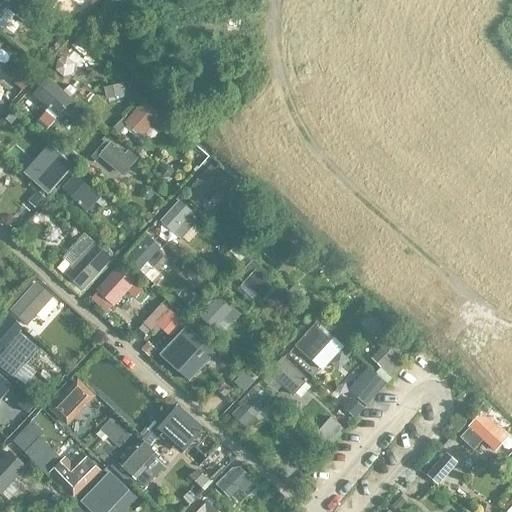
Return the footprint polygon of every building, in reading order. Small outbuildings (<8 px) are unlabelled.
[(0,0),(0,18),(10,7),(1,0),(0,0)] [(74,49),(59,65),(73,78),(88,62),(74,49)] [(46,80),(33,94),(58,117),(73,101),(63,92),(61,94),(46,80)] [(144,103),(124,125),(142,140),(161,118),(144,103)] [(48,129),(57,117),(47,109),(38,122),(48,129)] [(106,139),(91,157),(96,162),(100,157),(123,177),(138,159),(128,151),(125,154),(106,139)] [(49,146),(37,161),(60,182),(73,167),(69,163),(71,159),(63,149),(58,154),(49,146)] [(205,174),(191,189),(203,201),(218,185),(205,174)] [(65,191),(87,212),(101,197),(79,176),(65,191)] [(179,201),(160,222),(181,240),(195,225),(188,219),(193,214),(179,201)] [(281,227),(261,252),(279,268),(297,249),(283,237),(287,232),(281,227)] [(148,236),(127,260),(140,271),(146,264),(153,271),(166,257),(158,251),(161,248),(148,236)] [(94,244),(65,276),(84,293),(113,261),(94,244)] [(243,283),(242,285),(257,299),(259,296),(263,299),(273,288),(249,264),(237,277),(243,283)] [(119,267),(97,293),(115,309),(138,284),(119,267)] [(53,299),(36,283),(9,311),(27,328),(53,299)] [(219,298),(200,317),(214,329),(224,319),(231,325),(241,314),(231,304),(229,307),(219,298)] [(149,333),(159,322),(171,333),(184,319),(163,300),(140,325),(149,333)] [(20,331),(6,320),(0,327),(0,341),(6,347),(20,331)] [(188,323),(160,352),(189,380),(217,351),(188,323)] [(315,325),(294,347),(312,363),(332,342),(315,325)] [(381,348),(372,357),(384,369),(404,348),(382,327),(371,338),(381,348)] [(269,370),(292,395),(309,380),(286,355),(269,370)] [(350,388),(368,403),(388,379),(369,364),(350,388)] [(0,372),(0,400),(14,386),(0,372)] [(54,412),(68,424),(97,391),(83,379),(54,412)] [(259,385),(232,410),(247,427),(275,402),(259,385)] [(354,394),(345,406),(358,416),(367,404),(354,394)] [(157,427),(184,451),(204,429),(177,405),(157,427)] [(470,428),(460,440),(474,453),(484,441),(491,447),(504,434),(480,412),(467,426),(470,428)] [(101,428),(121,447),(134,433),(114,414),(101,428)] [(319,430),(331,441),(344,427),(332,416),(319,430)] [(13,441),(46,466),(61,446),(29,421),(13,441)] [(150,421),(141,433),(154,443),(163,431),(150,421)] [(149,440),(123,464),(144,486),(169,463),(149,440)] [(55,470),(81,492),(101,468),(75,446),(55,470)] [(17,476),(28,464),(11,448),(0,459),(0,490),(9,498),(24,482),(17,476)] [(455,465),(443,454),(431,469),(443,479),(455,465)] [(198,467),(190,475),(205,489),(213,481),(198,467)] [(111,469),(84,498),(98,511),(122,511),(139,495),(111,469)]
